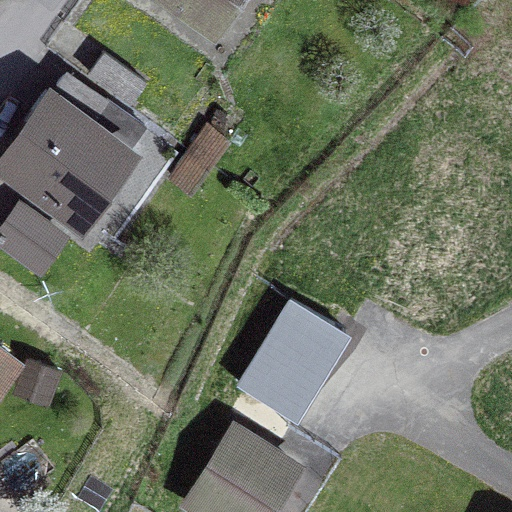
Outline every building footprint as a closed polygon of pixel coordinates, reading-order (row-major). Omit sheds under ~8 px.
[(178,0),(214,26),(232,0),(178,0)] [(145,79),(104,50),(89,70),(130,100),(145,79)] [(53,95),(5,160),(80,214),(145,124),(106,97),(89,121),(53,95)] [(397,342),(488,198),(436,165),(345,309),(397,342)] [(18,201),(0,225),(0,237),(41,267),(65,235),(18,201)] [(0,374),(14,356),(0,345),(0,374)] [(187,497),(210,511),(267,511),(298,465),(233,424),(187,497)]
